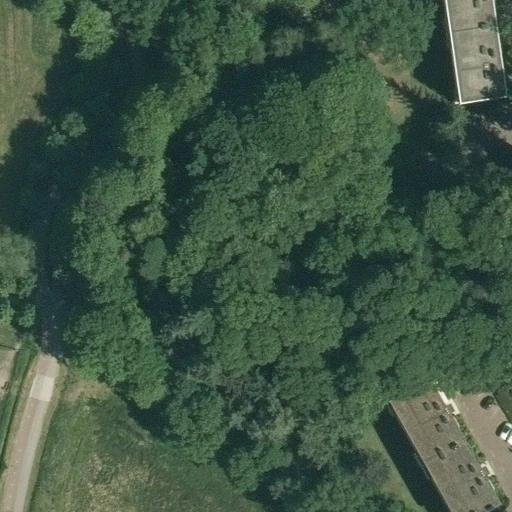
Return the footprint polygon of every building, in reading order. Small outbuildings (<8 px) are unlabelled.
[(441,0),(447,35),(493,28),(488,0),(441,0)] [(447,35),(457,106),(503,99),(493,28),(447,35)] [(456,130),(481,126),(479,114),(454,118),(456,130)] [(456,130),(458,142),(483,139),(481,126),(456,130)] [(458,142),(460,155),(485,152),(483,139),(458,142)] [(460,155),(461,168),(486,164),(485,152),(460,155)] [(386,403),(421,466),(462,443),(426,380),(386,403)] [(421,466),(447,511),(486,511),(497,506),(462,443),(421,466)]
